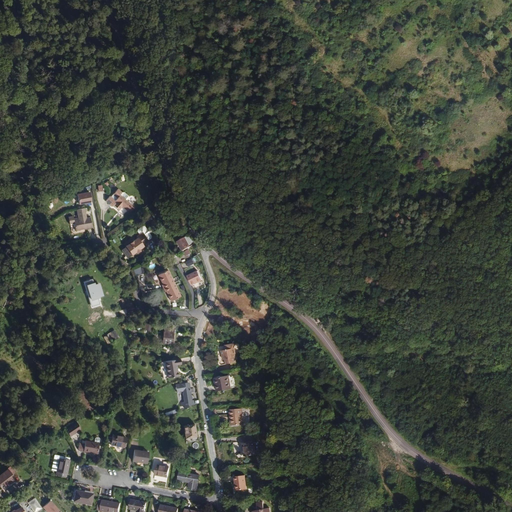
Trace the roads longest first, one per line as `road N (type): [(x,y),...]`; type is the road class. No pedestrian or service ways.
road 1 (secondary): [(209,247),(313,325),(404,445),(511,507)]
road 2 (secondary): [(106,0),(179,201),(209,247)]
road 3 (residential): [(204,315),(196,349),(220,503)]
road 4 (residential): [(77,475),(220,503)]
road 5 (residential): [(95,247),(121,267),(145,310),(204,315)]
